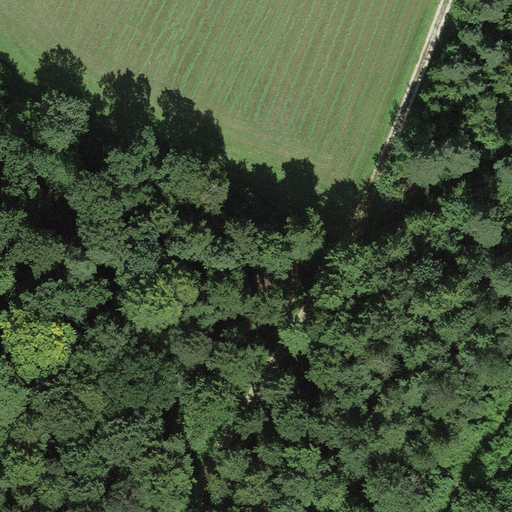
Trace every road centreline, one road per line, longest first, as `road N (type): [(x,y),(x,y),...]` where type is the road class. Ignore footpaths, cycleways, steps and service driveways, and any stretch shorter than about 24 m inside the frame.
road 1 (track): [(196,511),(235,411),(341,246)]
road 2 (track): [(454,0),(341,246)]
